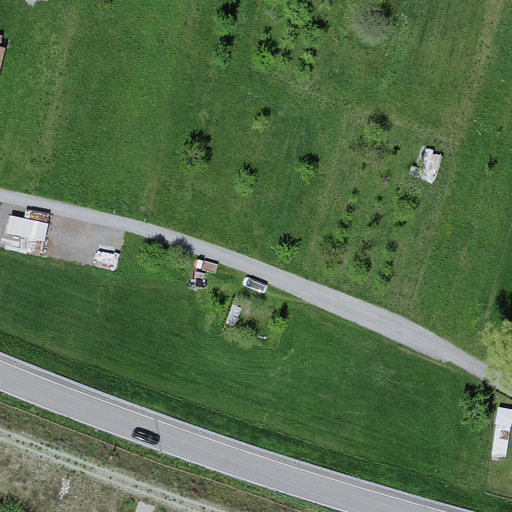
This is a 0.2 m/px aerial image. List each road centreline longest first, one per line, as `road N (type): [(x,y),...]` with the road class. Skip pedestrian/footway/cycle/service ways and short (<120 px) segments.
road 1 (tertiary): [(0,377),(375,511)]
road 2 (track): [(0,434),(199,511)]
